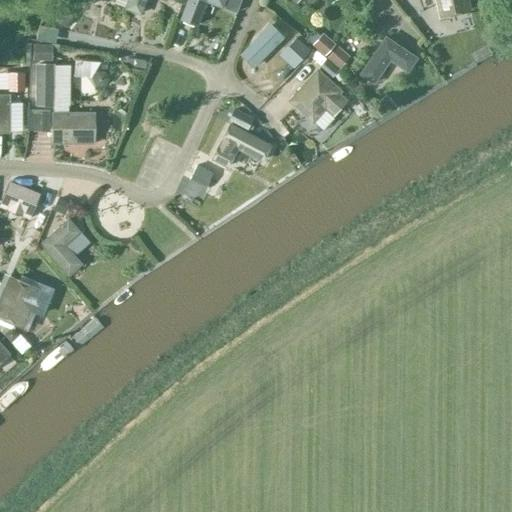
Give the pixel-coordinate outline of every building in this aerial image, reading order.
[(127,0),(124,8),(139,13),(144,0),(127,0)] [(223,0),(187,0),(180,18),(196,24),(205,0),(221,6),(223,0)] [(435,0),(439,16),(468,9),(466,0),(435,0)] [(270,25),(241,54),(252,65),(281,36),(270,25)] [(384,37),(359,74),(374,83),(389,61),(405,72),(415,58),(384,37)] [(317,71),(288,100),(309,121),(337,92),(317,71)] [(0,94),(0,130),(8,131),(8,94),(0,94)] [(52,112),(51,143),(92,143),(92,112),(52,112)] [(229,124),(211,158),(226,166),(236,147),(261,160),(269,145),(229,124)] [(8,183),(1,201),(31,213),(38,195),(8,183)] [(40,243),(67,274),(79,263),(63,244),(78,231),(67,219),(40,243)] [(37,289),(9,277),(3,274),(0,280),(0,316),(21,326),(37,289)]
